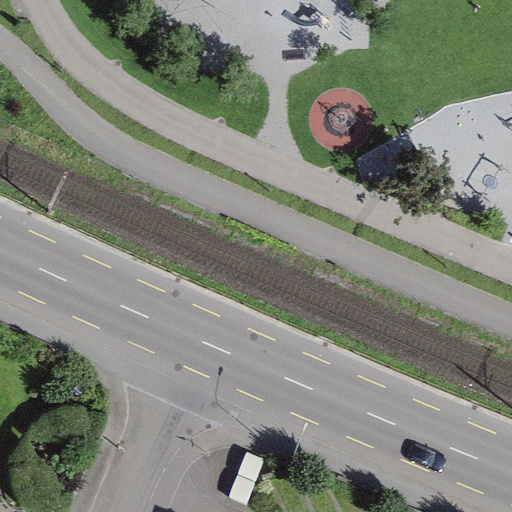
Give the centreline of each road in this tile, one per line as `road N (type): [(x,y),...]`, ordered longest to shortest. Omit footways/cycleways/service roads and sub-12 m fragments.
road 1 (primary): [(191,337),(511,472)]
road 2 (primary): [(0,251),(191,337)]
road 3 (residential): [(191,337),(119,511)]
